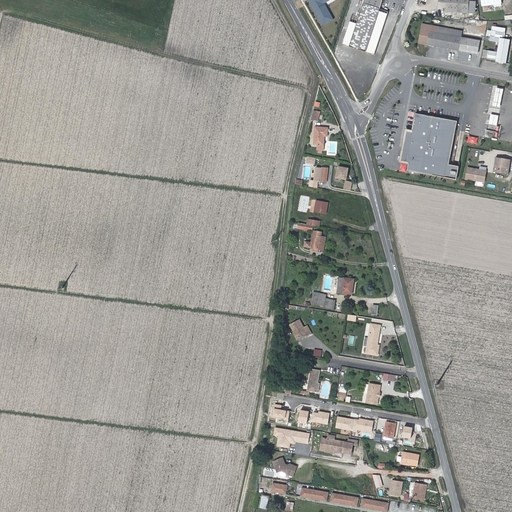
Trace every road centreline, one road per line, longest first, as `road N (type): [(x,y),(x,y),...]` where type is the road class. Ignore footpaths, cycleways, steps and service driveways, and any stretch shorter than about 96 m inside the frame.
road 1 (track): [(468,511),(382,181),(511,201)]
road 2 (secondary): [(434,424),(351,122)]
road 3 (residential): [(434,424),(282,397)]
road 4 (secondary): [(351,122),(288,0)]
